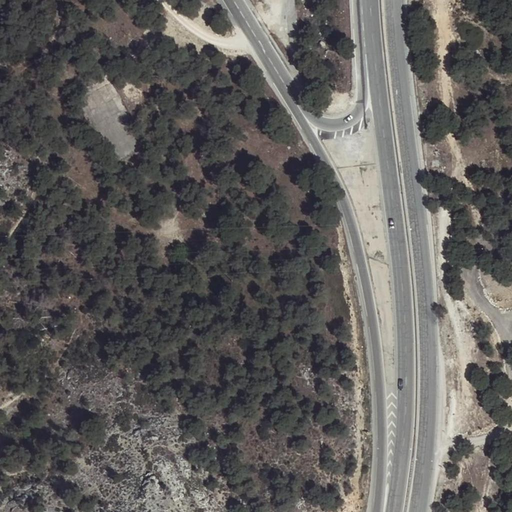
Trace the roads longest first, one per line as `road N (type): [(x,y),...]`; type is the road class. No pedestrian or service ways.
road 1 (trunk): [(371,0),(407,367),(393,511)]
road 2 (track): [(441,0),(457,152),(442,214),(466,392),(457,442)]
road 3 (trunk): [(428,443),(423,286),(393,0)]
road 4 (trunk): [(289,93),(344,202),(366,285),(379,373),(377,511)]
road 5 (trunk): [(357,0),(359,112),(325,123),(289,93)]
